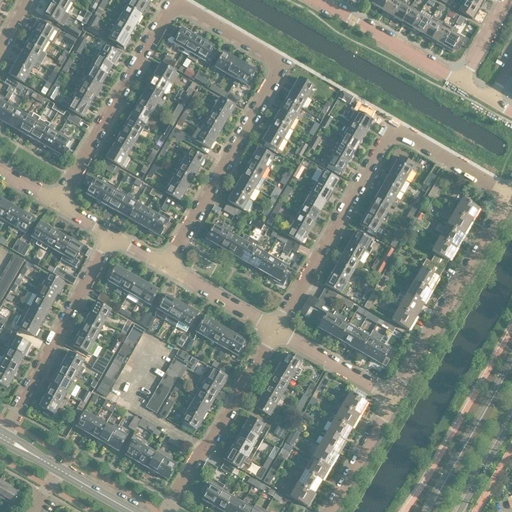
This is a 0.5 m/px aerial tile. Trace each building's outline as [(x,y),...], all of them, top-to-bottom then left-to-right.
[(70,3),(65,0),(51,0),(49,5),(64,13),(70,3)] [(101,0),(99,6),(104,9),(108,0),(101,0)] [(140,16),(146,6),(136,0),(130,0),(126,8),(140,16)] [(373,0),(370,5),(381,11),(387,0),(373,0)] [(387,0),(381,11),(385,14),(384,16),(390,19),(399,4),(398,4),(394,1),(394,0),(387,0)] [(391,17),(401,23),(409,10),(404,7),(406,3),(400,0),(398,4),(399,4),(390,19),(391,17)] [(479,10),(464,1),(461,0),(455,10),(458,12),(473,21),(479,10)] [(461,0),(464,1),(479,10),(484,0),(461,0)] [(94,10),(97,4),(92,2),(89,8),(94,10)] [(49,5),(43,15),(57,24),(60,19),(65,22),(69,16),(64,13),(49,5)] [(99,6),(93,16),(99,20),(98,19),(101,14),(104,9),(99,6)] [(126,8),(120,18),(134,26),(140,16),(126,8)] [(418,15),(409,10),(401,23),(411,29),(419,16),(418,15)] [(452,19),(455,14),(449,11),(446,15),(452,19)] [(85,25),(91,15),(86,12),(80,23),(85,25)] [(411,29),(421,35),(431,18),(421,12),(418,15),(419,16),(411,29)] [(85,30),(95,36),(99,29),(95,27),(99,20),(93,16),(85,30)] [(432,17),(431,18),(421,35),(426,37),(425,39),(430,42),(431,42),(432,41),(442,23),(432,17)] [(460,17),(455,25),(461,28),(465,20),(460,17)] [(120,18),(114,28),(129,37),(134,26),(120,18)] [(34,30),(32,34),(47,42),(51,45),(58,33),(54,30),(53,31),(44,26),(45,24),(38,20),(32,29),(34,30)] [(442,23),(432,41),(431,42),(432,41),(436,43),(435,45),(441,48),(442,47),(452,29),(442,23)] [(66,32),(77,38),(80,33),(69,27),(66,32)] [(122,47),(129,37),(114,28),(108,39),(122,47)] [(183,50),(191,36),(181,30),(180,30),(177,28),(173,36),(167,40),(168,42),(178,48),(177,52),(180,53),(182,50),(183,50)] [(452,29),(442,47),(441,48),(451,54),(454,49),(458,51),(464,40),(460,37),(459,39),(454,36),(457,31),(452,28),(452,29)] [(47,42),(32,34),(26,44),(41,53),(47,42)] [(65,35),(62,40),(73,46),(76,41),(65,35)] [(191,36),(183,50),(189,54),(187,58),(191,61),(202,42),(191,36)] [(80,39),(76,45),(81,48),(84,42),(80,39)] [(213,48),(205,44),(202,42),(191,61),(195,63),(198,59),(209,65),(215,55),(210,52),(213,48)] [(41,53),(26,44),(20,54),(35,63),(41,53)] [(97,57),(112,66),(114,62),(116,63),(121,54),(114,50),(113,52),(104,46),(100,53),(95,50),(93,54),(97,57)] [(64,51),(60,57),(57,62),(62,65),(69,54),(64,51)] [(35,63),(20,54),(14,65),(29,73),(32,68),(37,71),(40,66),(35,63)] [(215,55),(209,65),(214,68),(225,74),(233,60),(222,54),(220,58),(215,55)] [(97,57),(91,67),(106,76),(112,66),(97,57)] [(166,57),(162,63),(172,69),(176,63),(166,57)] [(68,60),(64,66),(69,68),(72,63),(68,60)] [(225,74),(235,80),(243,66),(233,60),(225,74)] [(29,73),(14,65),(8,76),(23,84),(29,73)] [(177,75),(160,65),(154,76),(168,84),(171,86),(177,75)] [(56,75),(60,69),(55,66),(51,72),(56,75)] [(235,80),(233,85),(237,87),(239,83),(246,87),(254,72),(243,66),(235,80)] [(106,76),(91,67),(88,74),(83,71),(81,75),(85,78),(100,86),(106,76)] [(185,70),(180,67),(177,72),(183,75),(185,70)] [(196,76),(185,70),(183,75),(193,81),(194,81),(194,80),(196,76)] [(51,72),(45,83),(50,86),(56,75),(51,72)] [(198,74),(196,76),(194,80),(205,86),(208,80),(198,74)] [(168,84),(154,76),(148,86),(162,95),(168,84)] [(11,96),(15,89),(18,84),(7,78),(4,84),(9,87),(5,92),(7,93),(4,99),(0,96),(0,114),(5,105),(8,101),(11,95),(11,96)] [(85,78),(80,88),(94,97),(100,86),(85,78)] [(298,79),(292,90),(307,99),(313,88),(298,79)] [(56,81),(52,87),(57,89),(60,83),(56,81)] [(50,86),(45,83),(42,88),(43,88),(40,93),(44,95),(47,90),(47,91),(50,86)] [(188,88),(185,94),(190,96),(193,91),(196,86),(191,83),(188,88)] [(162,103),(159,101),(162,95),(148,86),(146,85),(142,92),(140,96),(142,96),(156,105),(160,107),(162,103)] [(211,85),(208,90),(214,93),(217,88),(211,85)] [(52,87),(46,97),(52,101),(58,90),(57,89),(52,87)] [(80,88),(74,99),(88,107),(94,97),(80,88)] [(301,109),(307,99),(292,90),(286,101),(301,109)] [(195,92),(191,97),(196,100),(200,94),(195,92)] [(348,104),(352,97),(341,92),(337,99),(348,104)] [(228,93),(227,94),(225,99),(235,105),(238,99),(228,93)] [(185,94),(179,104),(184,107),(190,96),(185,94)] [(38,96),(36,100),(42,104),(44,99),(38,96)] [(142,96),(136,107),(150,115),(156,105),(142,96)] [(196,100),(191,97),(188,103),(193,106),(196,100)] [(74,99),(67,109),(82,118),(88,107),(74,99)] [(219,99),(213,110),(227,118),(234,108),(219,99)] [(8,101),(5,105),(0,114),(0,122),(7,126),(16,111),(18,107),(8,101)] [(286,101),(280,111),(295,120),(301,109),(286,101)] [(51,109),(56,112),(59,108),(49,102),(46,106),(51,109)] [(179,104),(173,114),(178,117),(184,107),(179,104)] [(357,113),(351,124),(365,132),(372,122),(365,118),(368,112),(355,105),(352,111),(357,113)] [(136,107),(130,117),(144,126),(150,115),(136,107)] [(65,111),(59,108),(56,112),(62,116),(65,111)] [(320,121),(326,110),(322,108),(317,118),(314,117),(320,121)] [(221,129),(227,118),(213,110),(207,120),(221,129)] [(26,117),(16,111),(7,126),(17,132),(26,117)] [(289,130),(295,120),(280,111),(274,121),(289,130)] [(28,138),(36,123),(39,119),(29,113),(26,117),(17,132),(28,138)] [(77,127),(80,121),(70,114),(66,120),(77,127)] [(178,117),(173,114),(170,120),(174,123),(178,117)] [(149,128),(144,126),(130,117),(124,128),(138,136),(142,130),(146,133),(149,128)] [(314,123),(310,129),(314,131),(320,121),(314,117),(311,122),(314,123)] [(181,127),(184,121),(180,118),(176,124),(181,127)] [(39,119),(36,123),(28,138),(38,144),(49,125),(45,122),(43,123),(38,120),(39,119)] [(207,120),(201,130),(215,139),(221,129),(207,120)] [(274,121),(268,132),(283,140),(289,130),(274,121)] [(340,132),(345,134),(359,143),(365,132),(351,124),(347,122),(345,126),(342,128),(340,132)] [(49,125),(38,144),(49,150),(57,135),(51,132),(54,127),(50,125),(49,125)] [(164,129),(161,135),(166,138),(169,132),(171,127),(167,125),(165,130),(164,129)] [(132,147),(138,136),(124,128),(118,138),(132,147)] [(174,128),(170,134),(181,141),(185,135),(174,128)] [(215,139),(201,130),(194,141),(209,150),(215,139)] [(57,135),(49,150),(59,156),(69,140),(63,136),(64,133),(60,131),(57,135)] [(283,140),(268,132),(261,142),(276,151),(283,140)] [(342,138),(339,145),(353,153),(359,143),(345,134),(340,132),(338,136),(342,138)] [(179,145),(181,141),(170,134),(162,150),(161,150),(166,153),(166,152),(165,152),(171,141),(179,145)] [(157,141),(162,144),(166,138),(161,135),(157,141)] [(118,138),(112,148),(127,157),(132,147),(118,138)] [(353,153),(339,145),(334,142),(328,152),(347,164),(353,153)] [(127,157),(112,148),(106,159),(120,168),(127,157)] [(257,150),(253,157),(251,160),(266,169),(267,168),(270,171),(272,167),(269,165),(271,161),(277,161),(279,158),(274,155),(272,159),(257,150)] [(182,162),(197,171),(203,160),(188,152),(182,162)] [(341,175),(347,164),(328,152),(325,156),(330,159),(326,166),(341,175)] [(397,164),(396,163),(390,173),(405,182),(411,171),(412,172),(415,167),(401,158),(397,164)] [(266,169),(251,160),(245,171),(260,179),(266,169)] [(101,168),(111,174),(115,168),(104,162),(101,168)] [(176,172),(191,181),(197,171),(182,162),(176,172)] [(144,175),(148,169),(143,166),(139,172),(144,175)] [(298,166),(295,172),(300,174),(303,168),(298,166)] [(260,179),(245,171),(239,181),(254,190),(257,191),(263,181),(260,179)] [(191,181),(176,172),(170,183),(185,191),(191,181)] [(331,192),(337,182),(322,173),(316,184),(331,192)] [(405,182),(390,173),(384,184),(399,192),(405,182)] [(428,188),(435,177),(429,174),(423,185),(428,188)] [(94,180),(85,195),(96,201),(105,186),(94,180)] [(239,181),(233,191),(248,200),(254,190),(239,181)] [(106,183),(105,186),(96,201),(106,207),(115,192),(116,189),(106,183)] [(170,183),(164,193),(179,202),(185,191),(170,183)] [(379,191),(377,194),(395,204),(397,200),(395,198),(399,192),(384,184),(382,183),(378,190),(379,191)] [(434,183),(427,197),(433,200),(440,187),(434,183)] [(316,184),(310,194),(325,203),(331,192),(316,184)] [(286,186),(283,192),(288,195),(291,189),(286,186)] [(233,191),(227,202),(242,211),(248,200),(233,191)] [(115,192),(106,207),(117,213),(125,198),(115,192)] [(162,195),(156,192),(154,196),(160,200),(162,195)] [(274,193),(270,199),(275,202),(278,196),(274,193)] [(128,194),(125,198),(117,213),(127,219),(135,204),(131,202),(134,197),(128,194)] [(310,194),(304,205),(319,213),(325,203),(310,194)] [(377,194),(371,204),(387,213),(390,206),(394,209),(397,205),(395,204),(377,194)] [(177,204),(167,198),(160,209),(166,213),(169,207),(174,210),(177,204)] [(2,199),(0,203),(0,225),(1,226),(3,222),(12,207),(13,206),(2,199)] [(478,210),(461,200),(453,213),(470,223),(478,210)] [(146,210),(135,204),(127,219),(137,225),(146,210)] [(371,204),(365,215),(380,224),(387,213),(371,204)] [(233,217),(234,215),(236,211),(226,205),(223,211),(233,217)] [(313,224),(319,213),(304,205),(298,215),(313,224)] [(413,215),(417,209),(412,206),(409,212),(413,215)] [(12,207),(3,222),(9,226),(7,230),(11,232),(14,228),(22,213),(12,207)] [(274,207),(271,213),(276,216),(279,210),(274,207)] [(266,218),(269,212),(264,209),(261,215),(266,218)] [(156,216),(146,210),(137,225),(147,231),(156,216)] [(22,213),(14,228),(11,232),(15,234),(17,231),(24,234),(34,218),(23,211),(22,213)] [(159,211),(156,216),(147,231),(158,237),(170,218),(159,211)] [(270,227),(276,216),(271,213),(265,224),(270,227)] [(412,222),(418,225),(421,219),(423,216),(417,213),(412,222)] [(453,213),(446,226),(463,236),(470,223),(453,213)] [(290,219),(288,223),(292,225),(307,234),(308,235),(314,225),(313,224),(298,215),(294,221),(290,219)] [(358,225),(359,226),(374,234),(380,224),(365,215),(364,218),(362,217),(358,225)] [(39,223),(31,238),(37,242),(35,246),(40,248),(50,230),(39,223)] [(307,234),(292,225),(288,223),(285,227),(290,229),(286,236),(301,245),(307,234)] [(212,244),(215,247),(224,232),(227,227),(223,224),(220,229),(213,226),(208,234),(204,232),(200,240),(211,246),(212,244)] [(446,226),(443,230),(438,239),(456,249),(463,236),(446,226)] [(224,232),(215,247),(226,253),(234,238),(228,234),(231,229),(227,227),(224,232)] [(397,233),(401,236),(405,230),(400,227),(397,233)] [(50,230),(40,248),(45,251),(47,247),(52,250),(61,236),(50,230)] [(372,242),(355,232),(349,243),(364,252),(368,254),(371,249),(369,248),(372,242)] [(52,250),(62,256),(63,256),(73,239),(68,236),(66,239),(61,236),(52,250)] [(244,236),(240,241),(234,238),(226,253),(236,259),(248,238),(244,236)] [(255,250),(259,244),(248,238),(236,259),(247,265),(255,250)] [(62,256),(60,260),(64,262),(66,259),(73,263),(79,252),(83,254),(87,247),(73,239),(63,256),(62,256)] [(434,255),(430,263),(443,270),(447,262),(448,262),(456,249),(438,239),(431,252),(434,255)] [(17,240),(11,250),(17,254),(23,243),(17,240)] [(288,241),(285,247),(281,253),(287,256),(289,252),(294,254),(299,247),(288,241)] [(29,247),(23,243),(17,254),(23,257),(29,247)] [(364,252),(349,243),(343,254),(358,263),(364,252)] [(388,248),(384,256),(388,258),(393,251),(388,248)] [(255,250),(247,265),(257,271),(266,256),(255,250)] [(337,264),(352,273),(358,263),(343,254),(337,264)] [(10,260),(21,266),(23,261),(13,255),(10,260)] [(266,256),(257,271),(268,277),(276,262),(266,256)] [(21,266),(10,260),(7,264),(18,271),(21,266)] [(379,274),(385,264),(381,261),(374,272),(379,274)] [(25,278),(29,272),(26,270),(30,265),(26,262),(19,274),(25,278)] [(276,262),(268,277),(278,283),(287,268),(276,262)] [(438,278),(443,270),(430,263),(425,271),(421,269),(413,282),(431,292),(439,279),(438,278)] [(18,271),(7,264),(4,269),(15,276),(18,271)] [(352,273),(337,264),(331,275),(346,283),(352,273)] [(54,270),(49,266),(46,271),(52,274),(56,268),(55,268),(54,270)] [(118,289),(126,274),(116,267),(115,269),(111,267),(105,277),(109,280),(107,282),(117,288),(118,289)] [(63,273),(56,268),(52,274),(60,279),(63,273)] [(390,277),(393,272),(388,268),(384,274),(390,277)] [(15,276),(4,269),(2,274),(12,280),(15,276)] [(12,280),(2,274),(0,276),(0,279),(10,285),(12,280)] [(117,288),(115,292),(119,295),(122,291),(128,295),(137,280),(126,274),(118,289),(117,288)] [(323,285),(325,285),(344,297),(347,291),(345,289),(348,284),(346,283),(331,275),(329,274),(323,285)] [(37,284),(42,287),(56,295),(58,296),(64,285),(48,276),(44,282),(39,280),(37,284)] [(0,286),(7,290),(10,285),(0,279),(0,286)] [(137,280),(128,295),(138,300),(139,301),(147,286),(137,280)] [(385,283),(379,280),(372,292),(377,295),(378,296),(385,283)] [(413,282),(406,295),(423,305),(431,292),(413,282)] [(142,303),(150,307),(158,292),(147,286),(139,301),(138,300),(136,305),(140,307),(142,304),(142,303)] [(36,297),(51,305),(56,295),(42,287),(36,297)] [(362,293),(367,295),(370,290),(366,287),(362,293)] [(325,289),(321,296),(333,302),(336,296),(325,289)] [(372,292),(363,307),(369,311),(378,296),(377,295),(372,292)] [(364,301),(367,295),(362,293),(361,295),(360,294),(358,297),(359,298),(364,301)] [(111,300),(100,294),(96,300),(107,306),(110,301),(111,300)] [(10,303),(13,298),(7,295),(5,300),(10,303)] [(30,308),(45,316),(51,305),(36,297),(32,295),(26,306),(30,308)] [(406,295),(399,308),(416,318),(423,305),(406,295)] [(157,311),(154,315),(164,321),(167,317),(175,302),(165,296),(156,310),(157,311)] [(333,302),(321,296),(318,301),(329,308),(333,302)] [(339,303),(345,306),(347,301),(341,298),(339,303)] [(110,301),(107,306),(113,309),(116,305),(110,301)] [(314,307),(326,314),(329,308),(318,301),(314,307)] [(167,317),(164,321),(175,327),(177,323),(186,308),(175,302),(167,317)] [(89,314),(104,322),(110,312),(94,303),(89,314)] [(185,333),(188,329),(198,313),(187,307),(186,308),(177,323),(175,327),(185,333)] [(25,319),(39,326),(45,316),(30,308),(25,318),(25,319)] [(391,321),(408,331),(416,318),(399,308),(391,321)] [(117,312),(128,318),(131,314),(125,310),(124,311),(120,309),(117,312)] [(136,323),(142,326),(148,316),(142,312),(136,323)] [(318,329),(328,335),(339,316),(334,313),(332,317),(326,314),(318,329)] [(83,325),(98,333),(104,322),(89,314),(83,325)] [(366,318),(376,324),(378,320),(368,314),(366,318)] [(20,316),(15,327),(19,329),(33,337),(39,326),(25,319),(25,318),(20,316)] [(155,319),(148,316),(142,326),(148,330),(155,319)] [(339,316),(328,335),(339,341),(347,326),(343,323),(345,319),(339,316)] [(195,333),(206,339),(215,325),(204,319),(195,333)] [(389,326),(378,320),(376,324),(386,330),(389,326)] [(98,333),(83,325),(77,335),(92,343),(98,333)] [(124,325),(120,331),(125,334),(129,328),(124,325)] [(133,325),(131,330),(141,336),(144,331),(133,325)] [(225,331),(215,325),(206,339),(216,345),(225,331)] [(339,341),(349,347),(357,332),(347,326),(339,341)] [(138,340),(141,336),(131,330),(128,335),(138,340)] [(225,331),(216,345),(227,351),(235,337),(225,331)] [(349,347),(359,353),(368,338),(357,332),(349,347)] [(181,334),(175,345),(181,349),(187,338),(181,334)] [(8,349),(9,348),(24,356),(26,352),(27,353),(31,346),(10,335),(4,346),(8,349)] [(92,343),(77,335),(71,346),(86,354),(90,348),(95,351),(97,346),(92,343)] [(135,345),(138,340),(128,335),(125,339),(135,345)] [(248,344),(235,337),(227,351),(237,358),(243,348),(245,349),(248,344)] [(193,342),(187,338),(181,349),(187,352),(193,342)] [(378,344),(368,338),(359,353),(370,359),(378,344)] [(133,350),(135,345),(125,339),(122,344),(133,350)] [(380,340),(378,344),(370,359),(385,367),(389,361),(384,358),(387,353),(389,350),(383,346),(385,343),(380,340)] [(114,342),(108,352),(113,355),(119,344),(114,342)] [(130,355),(133,350),(122,344),(120,349),(130,355)] [(9,348),(8,349),(3,359),(18,366),(24,356),(9,348)] [(127,360),(130,355),(120,349),(117,354),(127,360)] [(106,351),(101,359),(109,363),(113,355),(108,352),(106,351)] [(178,351),(175,356),(185,362),(188,357),(178,351)] [(67,353),(61,364),(76,372),(81,375),(84,369),(79,367),(82,362),(67,353)] [(195,357),(201,361),(204,356),(198,353),(195,357)] [(278,366),(293,375),(297,377),(301,372),(296,369),(299,364),(291,360),(292,357),(286,353),(278,366)] [(117,354),(114,359),(124,365),(127,360),(117,354)] [(183,367),(185,362),(175,356),(172,361),(183,367)] [(3,359),(0,357),(0,370),(12,377),(18,366),(3,359)] [(98,357),(94,363),(105,369),(109,363),(101,359),(98,357)] [(111,364),(121,370),(124,365),(114,359),(111,364)] [(182,368),(183,367),(172,361),(170,366),(180,371),(182,368)] [(216,369),(216,370),(220,363),(219,365),(213,361),(210,366),(216,369)] [(105,369),(94,363),(91,369),(102,375),(105,369)] [(185,369),(189,372),(193,366),(188,363),(185,369)] [(230,369),(220,363),(216,370),(227,376),(230,369)] [(61,364),(56,375),(71,383),(74,377),(79,379),(81,375),(76,372),(61,364)] [(111,364),(108,369),(119,374),(121,370),(111,364)] [(167,370),(177,376),(180,371),(170,366),(167,370)] [(278,366),(272,377),(287,385),(290,379),(295,382),(297,377),(293,375),(278,366)] [(220,389),(226,378),(206,367),(200,378),(205,380),(220,389)] [(177,376),(176,377),(180,379),(182,374),(185,369),(182,368),(180,371),(177,376)] [(116,379),(119,374),(108,369),(106,373),(116,379)] [(12,377),(0,370),(0,384),(6,388),(12,377)] [(176,377),(177,376),(167,370),(164,375),(174,381),(176,377)] [(106,373),(103,378),(113,384),(116,379),(106,373)] [(186,383),(189,378),(182,374),(180,379),(186,383)] [(56,375),(50,385),(65,393),(70,396),(75,385),(71,383),(56,375)] [(171,386),(174,381),(164,375),(161,380),(171,386)] [(266,387),(281,396),(286,398),(288,394),(283,392),(287,385),(272,377),(266,387)] [(100,383),(110,389),(113,384),(103,378),(100,383)] [(214,399),(220,389),(205,380),(200,378),(194,388),(196,389),(214,399)] [(322,378),(315,391),(317,393),(321,394),(328,381),(322,378)] [(169,391),(171,386),(161,380),(158,385),(169,391)] [(94,389),(97,384),(92,381),(89,387),(94,389)] [(100,383),(97,388),(108,394),(110,389),(100,383)] [(177,392),(181,387),(176,384),(173,390),(177,392)] [(309,384),(303,395),(308,397),(314,387),(309,384)] [(50,385),(44,395),(59,404),(62,398),(63,397),(67,400),(70,396),(65,393),(50,385)] [(169,391),(158,385),(155,390),(166,396),(169,391)] [(266,387),(260,398),(275,406),(281,396),(266,387)] [(108,394),(97,388),(95,392),(105,398),(108,394)] [(208,410),(214,399),(196,389),(193,395),(191,394),(188,398),(193,401),(208,410)] [(163,401),(166,396),(155,390),(153,395),(163,401)] [(314,400),(317,393),(315,391),(311,398),(307,404),(313,408),(317,401),(314,400)] [(349,393),(341,406),(358,416),(366,403),(349,393)] [(44,395),(38,406),(53,415),(57,408),(60,410),(63,406),(59,404),(44,395)] [(160,406),(163,401),(153,395),(150,400),(155,403),(160,406)] [(308,397),(303,395),(297,405),(302,408),(308,397)] [(260,398),(254,408),(269,417),(275,406),(260,398)] [(145,408),(150,411),(155,403),(150,400),(145,408)] [(167,400),(158,416),(164,419),(173,404),(167,400)] [(187,412),(202,420),(208,410),(193,401),(187,411),(187,412)] [(80,402),(74,412),(79,415),(85,405),(80,402)] [(160,406),(155,403),(150,411),(155,414),(160,406)] [(303,410),(310,414),(313,408),(307,404),(303,410)] [(296,418),(302,408),(297,405),(291,415),(296,418)] [(334,419),(351,429),(358,416),(341,406),(334,419)] [(194,434),(196,431),(202,420),(187,412),(187,411),(184,409),(181,414),(184,416),(181,422),(184,424),(182,428),(194,434)] [(72,411),(66,422),(72,426),(79,415),(74,412),(72,411)] [(75,427),(86,434),(94,419),(83,412),(75,427)] [(134,432),(140,421),(133,417),(127,428),(134,432)] [(242,429),(262,440),(268,430),(263,427),(248,418),(242,429)] [(96,440),(105,425),(94,419),(86,434),(96,440)] [(334,419),(326,432),(343,442),(351,429),(334,419)] [(279,422),(276,428),(287,434),(290,428),(279,422)] [(106,447),(107,446),(115,431),(117,427),(113,425),(111,428),(105,425),(96,440),(95,441),(106,447)] [(296,425),(293,430),(298,433),(301,428),(296,425)] [(117,427),(115,431),(107,446),(117,452),(126,437),(119,433),(122,429),(117,427)] [(276,428),(272,434),(283,440),(287,434),(276,428)] [(160,433),(154,429),(151,434),(157,437),(160,433)] [(242,429),(236,439),(256,451),(262,440),(242,429)] [(343,442),(326,432),(319,445),(336,455),(343,442)] [(128,450),(124,456),(135,462),(144,447),(146,444),(132,436),(125,448),(128,450)] [(294,440),(288,437),(285,443),(291,447),(294,440)] [(169,438),(166,443),(172,446),(175,441),(169,438)] [(256,451),(236,439),(230,450),(245,458),(250,461),(256,451)] [(285,444),(281,452),(287,455),(291,448),(285,444)] [(319,445),(311,459),(328,468),(336,455),(319,445)] [(144,447),(135,462),(145,468),(154,453),(144,447)] [(273,447),(270,453),(275,456),(278,450),(273,447)] [(154,453),(145,468),(156,474),(167,455),(156,449),(154,453)] [(250,461),(245,458),(230,450),(228,453),(227,452),(223,460),(239,469),(242,463),(247,466),(250,461)] [(167,455),(156,474),(166,481),(175,465),(169,461),(171,457),(167,455)] [(276,473),(283,459),(277,456),(270,469),(276,473)] [(268,457),(261,468),(266,470),(272,460),(268,457)] [(328,468),(311,459),(304,471),(321,481),(328,468)] [(233,469),(223,463),(219,470),(230,476),(233,469)] [(266,470),(261,468),(258,474),(263,476),(266,470)] [(268,486),(276,473),(270,469),(262,482),(268,486)] [(300,478),(296,485),(314,494),(321,481),(304,471),(300,469),(297,474),(298,477),(300,478)] [(254,481),(252,486),(258,489),(260,484),(254,481)] [(0,499),(1,500),(8,488),(9,486),(2,482),(1,484),(0,483),(0,499)] [(284,495),(289,498),(306,508),(314,494),(296,485),(291,482),(284,495)] [(201,500),(212,506),(222,488),(218,486),(216,489),(210,486),(201,500)] [(0,504),(9,510),(12,506),(19,494),(8,488),(1,500),(0,501),(0,504)] [(222,488),(212,506),(221,511),(222,511),(231,498),(225,494),(227,491),(222,488)] [(273,498),(272,498),(280,503),(283,497),(281,496),(275,493),(273,498)] [(236,511),(241,504),(231,498),(222,511),(236,511)] [(244,499),(241,504),(236,511),(250,511),(252,510),(246,506),(248,502),(244,499)]
